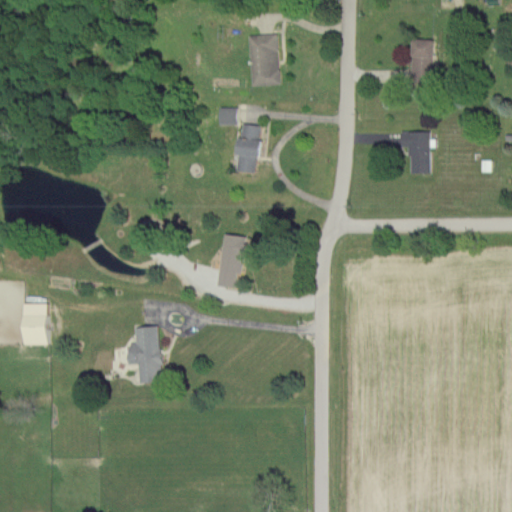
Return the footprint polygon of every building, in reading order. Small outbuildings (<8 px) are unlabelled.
[(252,84),(279,83),(277,32),(250,33),(252,84)] [(434,37),(413,37),(412,77),(433,78),(434,37)] [(238,106),(220,106),(220,123),(237,123),(238,106)] [(258,171),(262,124),(242,122),(237,169),(258,171)] [(430,171),(429,129),(401,130),(402,145),(410,144),(411,172),(430,171)] [(220,284),(240,285),(244,234),(224,232),(220,284)] [(49,343),(49,301),(25,301),(25,342),(49,343)] [(131,362),(139,362),(140,381),(163,379),(159,324),(135,326),(137,343),(129,343),(131,362)]
